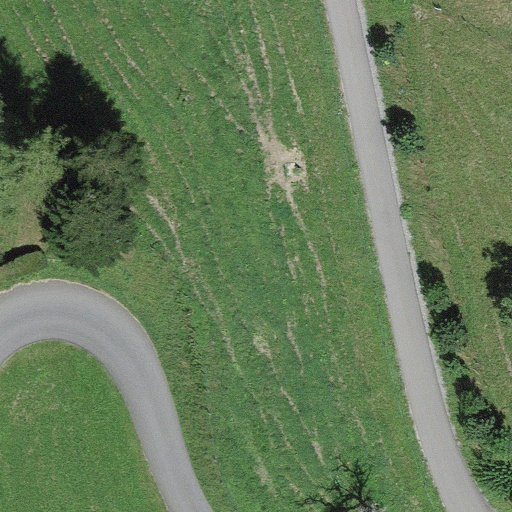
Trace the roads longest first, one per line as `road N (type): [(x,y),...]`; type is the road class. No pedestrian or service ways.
road 1 (track): [(470,511),(432,423),(341,0)]
road 2 (unclassified): [(191,511),(129,360),(104,327),(74,312),(45,312),(0,329)]
